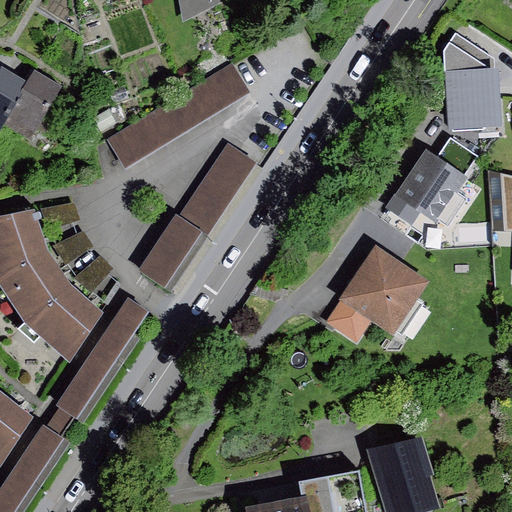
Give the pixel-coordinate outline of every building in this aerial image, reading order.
[(221,6),(218,0),(178,0),(183,26),(221,6)] [(499,60),(455,32),(442,51),(448,129),(503,126),(499,60)] [(33,82),(5,66),(0,74),(0,139),(6,130),(33,82)] [(231,69),(106,141),(122,168),(247,97),(231,69)] [(33,82),(6,130),(30,144),(62,89),(37,74),(33,82)] [(125,86),(110,91),(114,103),(129,98),(125,86)] [(108,110),(94,118),(102,132),(116,124),(108,110)] [(450,139),(439,156),(467,174),(478,157),(450,139)] [(439,156),(427,148),(396,195),(394,195),(386,208),(413,226),(421,213),(449,231),(470,198),(461,192),(471,176),(467,174),(439,156)] [(227,150),(141,275),(164,291),(250,166),(227,150)] [(511,176),(489,171),(494,230),(511,230),(511,176)] [(76,204),(45,212),(50,231),(81,223),(76,204)] [(0,277),(49,255),(34,216),(0,223),(0,277)] [(85,232),(57,248),(66,265),(94,250),(85,232)] [(428,286),(376,253),(326,326),(356,345),(368,327),(391,342),(428,286)] [(72,291),(49,255),(0,277),(0,301),(6,299),(25,330),(72,291)] [(100,257),(76,280),(91,294),(114,271),(100,257)] [(102,320),(72,291),(25,330),(19,335),(34,348),(41,342),(69,368),(102,320)] [(148,318),(128,304),(56,411),(58,413),(74,423),(78,426),(79,424),(83,427),(141,343),(134,339),(148,318)] [(34,423),(0,396),(0,472),(2,474),(34,423)] [(74,423),(58,413),(46,431),(62,441),(74,423)] [(46,431),(43,429),(0,493),(0,511),(26,511),(70,447),(62,441),(46,431)] [(424,439),(369,455),(385,511),(428,511),(441,508),(432,478),(435,477),(424,439)] [(300,504),(257,511),(366,511),(360,477),(297,489),(300,504)]
